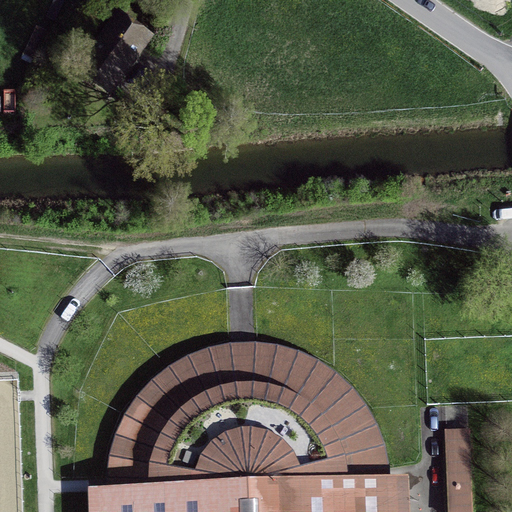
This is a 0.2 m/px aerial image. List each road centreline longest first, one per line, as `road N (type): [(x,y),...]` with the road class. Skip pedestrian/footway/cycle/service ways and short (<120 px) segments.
road 1 (unknown): [(132,252),(84,290),(58,323),(42,365),(47,511)]
road 2 (tertiary): [(413,0),(511,72)]
